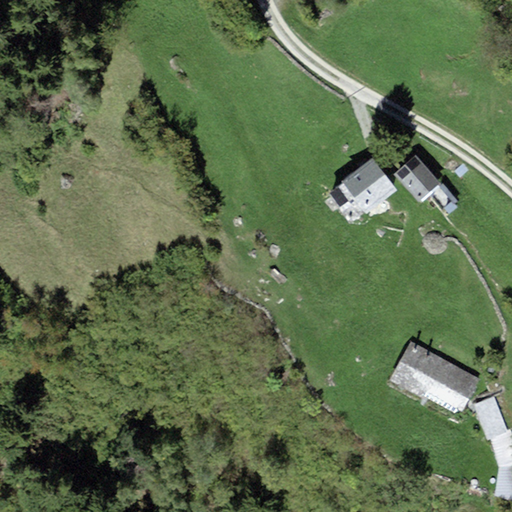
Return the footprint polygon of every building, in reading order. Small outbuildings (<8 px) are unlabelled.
[(419,156),(396,173),(419,203),(442,185),(419,156)] [(343,183),(368,215),(398,190),(373,159),(343,183)] [(412,341),(392,380),(422,398),(424,394),(460,415),(481,379),(412,341)] [(496,395),(474,404),(489,440),(491,439),(510,431),(496,395)] [(511,432),(491,439),(500,466),(511,462),(511,432)] [(511,468),(500,466),(495,496),(511,499),(511,468)]
